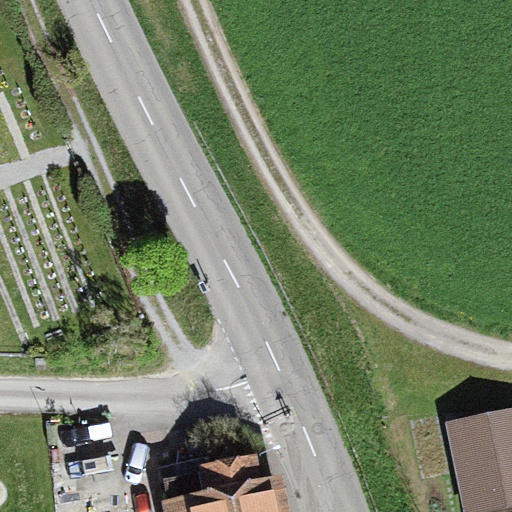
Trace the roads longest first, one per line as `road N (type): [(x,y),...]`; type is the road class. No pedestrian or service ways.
road 1 (secondary): [(86,0),(314,511)]
road 2 (track): [(511,365),(400,327),(291,212),(191,0)]
